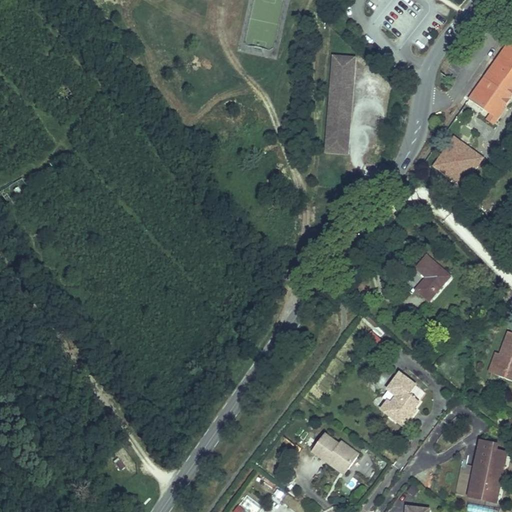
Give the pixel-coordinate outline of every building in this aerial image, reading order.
[(511,23),(467,88),(486,101),(489,103),(511,70),(511,23)] [(332,56),(325,151),(347,153),(354,58),(332,56)] [(511,80),(511,70),(489,103),(486,101),(484,104),(492,109),(511,80)] [(449,127),(428,156),(459,177),(473,157),(467,153),(467,146),(470,142),(449,127)] [(429,242),(419,254),(428,262),(419,273),(431,283),(450,260),(429,242)] [(511,330),(507,328),(494,361),(511,368),(511,330)] [(384,387),(387,389),(390,392),(385,398),(395,405),(398,401),(404,406),(410,397),(408,396),(411,392),(417,385),(407,378),(412,371),(396,359),(384,375),(384,376),(379,383),(384,387)] [(404,406),(398,401),(395,405),(401,410),(404,406)] [(497,427),(481,423),(470,474),(496,480),(505,434),(495,432),(497,427)] [(312,451),(329,464),(334,458),(348,468),(358,454),(341,441),(339,444),(325,434),(312,451)] [(334,458),(329,464),(344,474),(348,468),(334,458)] [(425,511),(427,492),(405,490),(404,510),(406,510),(405,511),(425,511)]
